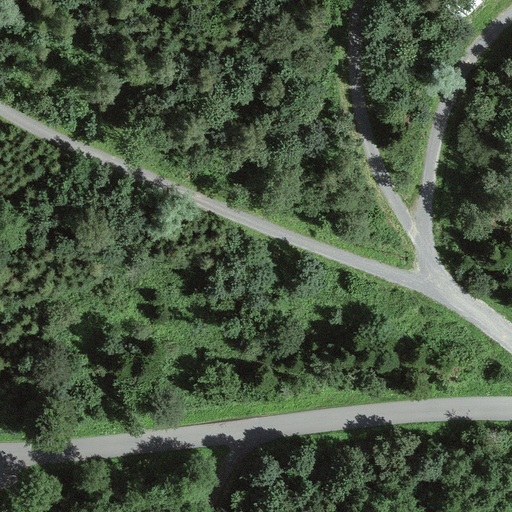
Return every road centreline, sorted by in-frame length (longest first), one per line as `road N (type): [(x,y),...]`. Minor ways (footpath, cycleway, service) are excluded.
road 1 (residential): [(511,409),(432,409),(0,453)]
road 2 (track): [(0,104),(55,139),(447,295)]
road 3 (track): [(425,247),(373,158),(357,91),(357,0)]
road 4 (track): [(425,247),(441,118),(472,57),(511,15)]
